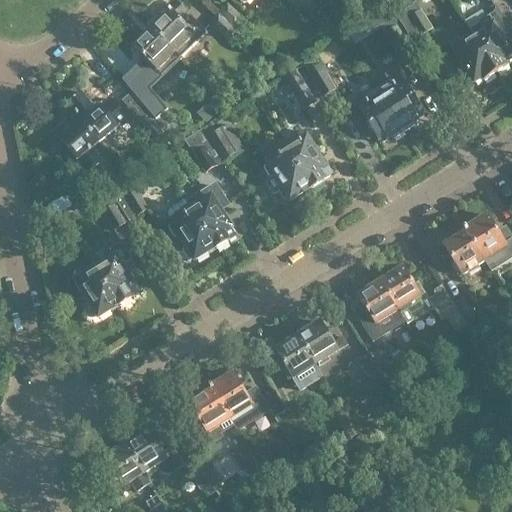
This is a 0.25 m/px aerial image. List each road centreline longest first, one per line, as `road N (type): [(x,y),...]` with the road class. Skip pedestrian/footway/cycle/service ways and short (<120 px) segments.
road 1 (residential): [(45,433),(511,142)]
road 2 (residential): [(45,433),(0,181)]
road 3 (residential): [(0,83),(112,0)]
